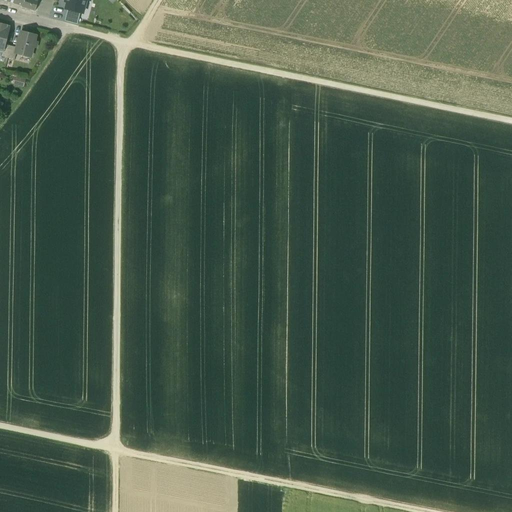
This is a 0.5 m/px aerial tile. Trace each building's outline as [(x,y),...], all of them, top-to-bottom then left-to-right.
[(37,2),(29,0),(24,0),(22,6),(22,7),(34,11),(37,2)] [(65,0),(65,2),(67,3),(65,9),(68,10),(80,13),(83,14),(86,0),(85,0),(65,0)] [(80,13),(68,10),(65,21),(77,24),(80,13)] [(6,26),(0,24),(0,50),(3,52),(4,45),(9,28),(6,27),(6,26)] [(28,35),(21,34),(17,49),(16,53),(30,57),(35,36),(28,35)] [(3,52),(1,56),(8,58),(10,47),(4,45),(3,52)] [(17,49),(10,47),(8,58),(14,60),(16,53),(17,49)]
